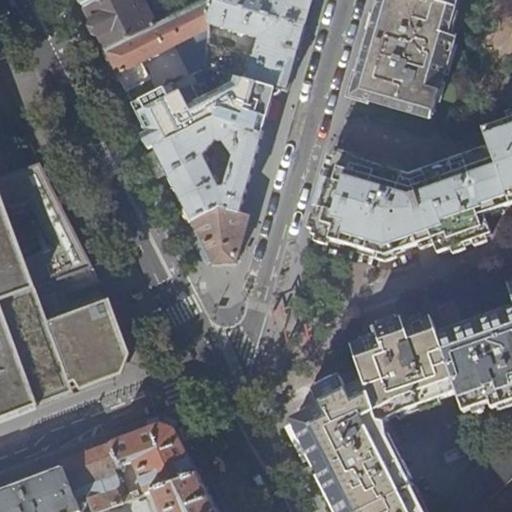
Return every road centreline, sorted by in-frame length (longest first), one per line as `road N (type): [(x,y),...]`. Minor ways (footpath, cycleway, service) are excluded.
road 1 (secondary): [(19,0),(212,380)]
road 2 (residential): [(343,0),(248,339),(212,380)]
road 3 (residential): [(0,458),(212,380)]
road 4 (secondary): [(212,380),(278,511)]
